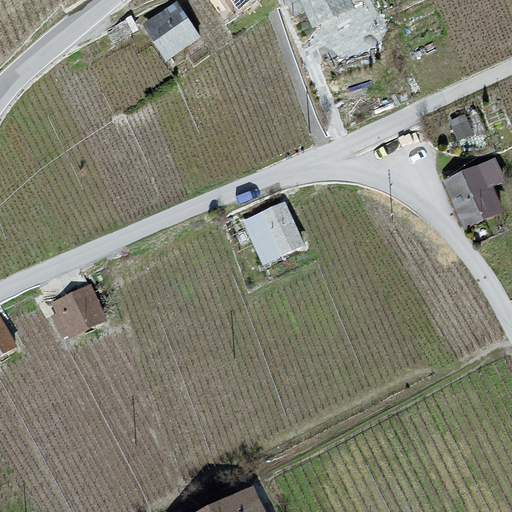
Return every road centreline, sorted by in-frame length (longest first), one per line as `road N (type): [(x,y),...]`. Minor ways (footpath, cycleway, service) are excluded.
road 1 (unclassified): [(0,292),(310,159)]
road 2 (unclassified): [(511,322),(477,263),(406,191),(310,159)]
road 3 (unclassified): [(310,159),(511,67)]
road 4 (unclassified): [(0,99),(115,0)]
